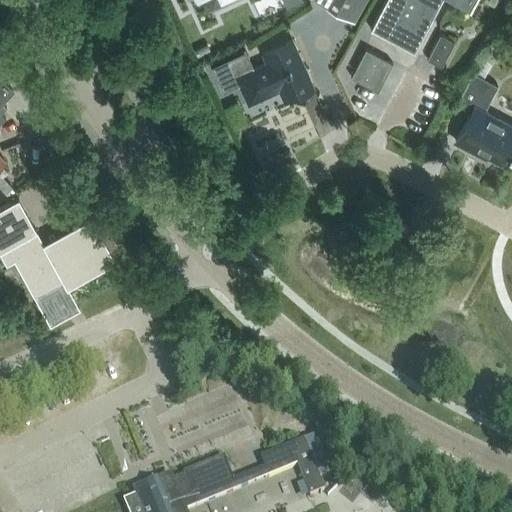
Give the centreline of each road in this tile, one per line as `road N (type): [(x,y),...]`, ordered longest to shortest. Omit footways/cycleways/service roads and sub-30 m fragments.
road 1 (residential): [(201,254),(333,162),(356,155),(511,228)]
road 2 (unclassified): [(201,254),(16,0)]
road 3 (residential): [(511,471),(295,347)]
road 4 (unclassified): [(295,347),(201,254)]
